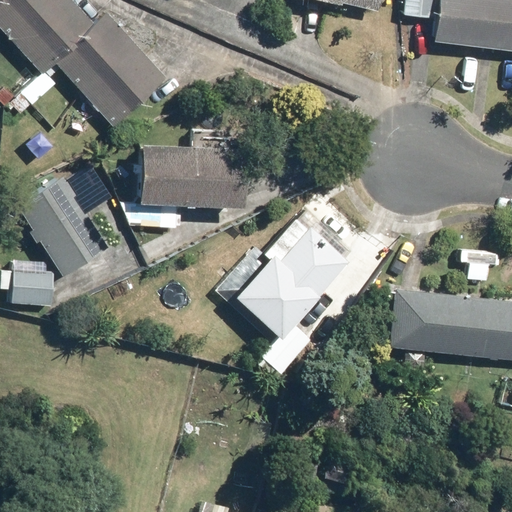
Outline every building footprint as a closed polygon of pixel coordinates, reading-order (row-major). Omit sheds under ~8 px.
[(0,0),(0,24),(40,70),(54,57),(103,113),(155,67),(103,9),(90,20),(72,0),(0,0)] [(333,0),(375,10),(377,0),(333,0)] [(511,0),(446,0),(441,40),(511,49),(511,0)] [(139,139),(136,193),(241,198),(244,145),(139,139)] [(19,203),(60,267),(104,238),(63,174),(19,203)] [(282,332),(347,261),(303,221),(238,292),(282,332)] [(52,270),(17,267),(14,303),(49,306),(52,270)] [(511,300),(396,286),(390,343),(511,357),(511,300)] [(249,375),(208,368),(204,388),(245,395),(249,375)] [(351,422),(350,439),(376,441),(378,424),(351,422)] [(326,458),(324,477),(352,481),(354,461),(326,458)] [(224,475),(217,503),(249,511),(256,484),(224,475)]
